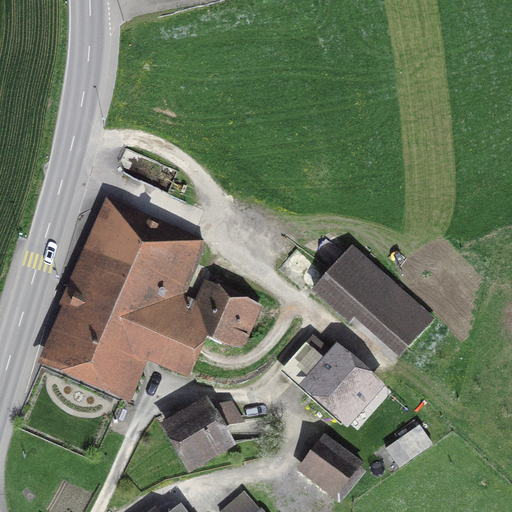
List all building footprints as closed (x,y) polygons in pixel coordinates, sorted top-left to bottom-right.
[(207,247),(111,207),(44,370),(132,406),(150,364),(191,382),(201,359),(210,337),(246,352),(263,311),(209,289),(201,309),(184,302),(207,247)] [(435,324),(354,254),(315,299),(351,329),(358,322),(403,361),(435,324)] [(304,276),(310,273),(312,269),(312,266),(309,262),(306,261),(302,261),(298,263),(296,269),(299,274),(304,276)] [(316,289),(322,287),(324,283),(324,279),(321,276),(318,274),(314,274),(310,277),(308,282),(311,287),(316,289)] [(351,431),(386,392),(340,351),(305,390),(351,431)] [(238,451),(211,404),(166,430),(192,477),(238,451)] [(451,433),(437,421),(425,433),(439,446),(451,433)] [(417,429),(386,453),(401,473),(432,449),(417,429)] [(372,458),(334,431),(301,476),(340,504),(372,458)] [(260,511),(244,492),(220,511),(260,511)]
